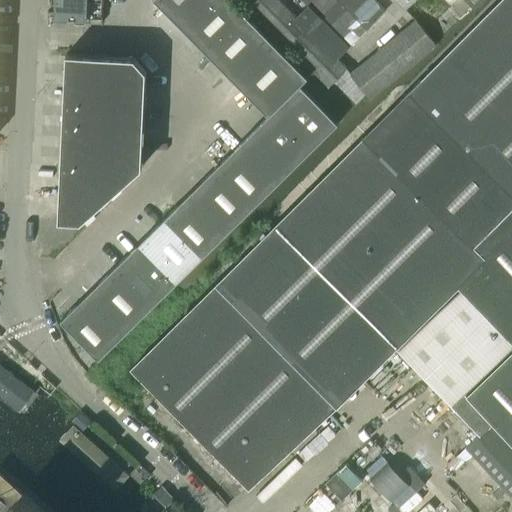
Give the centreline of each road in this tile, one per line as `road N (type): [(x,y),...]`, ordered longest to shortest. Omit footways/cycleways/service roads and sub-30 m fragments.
road 1 (unclassified): [(190,511),(29,340),(13,305),(25,0)]
road 2 (unknown): [(233,511),(280,469),(323,446),(394,426),(429,433),(460,462),(466,511)]
